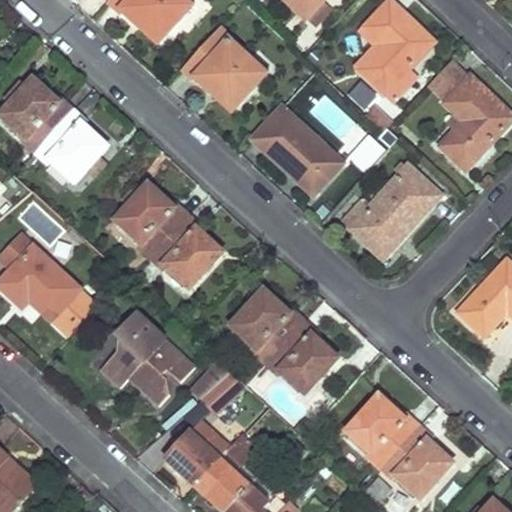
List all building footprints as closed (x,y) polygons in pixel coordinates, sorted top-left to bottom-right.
[(139,15),(151,26),(163,38),(190,9),(180,0),(108,0),(108,1),(120,12),(122,11),(133,21),(139,15)] [(281,0),(303,21),(321,2),(322,0),(281,0)] [(321,2),(303,21),(310,27),(328,9),(321,2)] [(382,47),(358,72),(383,95),(409,66),(431,43),(388,3),(363,29),(382,47)] [(213,83),(225,94),(237,105),(265,75),(229,43),(231,40),(218,29),(181,69),(194,81),(196,78),(207,89),(213,83)] [(382,47),(363,29),(358,34),(373,49),(354,68),(358,72),(382,47)] [(463,171),(511,119),(469,77),(467,79),(453,65),(431,89),(444,102),(443,104),(461,121),(438,147),(463,171)] [(409,66),(383,95),(390,102),(417,74),(409,66)] [(300,99),(341,138),(359,120),(318,80),(300,99)] [(37,153),(73,113),(59,101),(58,103),(33,82),(26,90),(11,106),(2,117),(25,138),(23,141),(37,153)] [(11,106),(26,90),(20,84),(5,101),(11,106)] [(251,139),(282,167),(314,196),(343,165),(281,107),(251,139)] [(85,124),(73,113),(37,153),(26,165),(30,168),(40,156),(49,164),(50,162),(76,184),(107,149),(82,127),(85,124)] [(354,233),(381,258),(439,197),(412,172),(370,216),(356,231),(354,233)] [(151,259),(188,218),(178,209),(174,211),(148,187),(138,199),(131,206),(117,222),(143,246),(141,249),(151,259)] [(131,206),(138,199),(132,193),(125,201),(131,206)] [(370,216),(357,205),(343,220),(356,231),(370,216)] [(190,290),(223,255),(199,233),(200,230),(188,218),(151,259),(164,270),(167,268),(190,290)] [(0,291),(14,304),(22,296),(29,303),(51,323),(80,291),(20,237),(0,258),(0,263),(10,273),(0,283),(0,291)] [(484,338),(507,313),(511,317),(511,266),(508,262),(459,314),(484,338)] [(266,364),(302,324),(291,313),(288,315),(264,293),(232,328),(256,350),(253,353),(266,364)] [(22,296),(14,304),(21,311),(29,303),(22,296)] [(305,396),(338,360),(313,338),(314,335),(302,324),(266,364),(278,375),(281,372),(305,396)] [(126,379),(156,407),(168,394),(165,380),(160,375),(167,369),(180,382),(193,368),(154,331),(139,330),(132,338),(125,331),(117,340),(115,351),(98,370),(118,388),(126,379)] [(223,408),(240,390),(230,380),(212,398),(223,408)] [(382,469),(418,429),(406,418),(403,421),(379,399),(347,433),(372,456),(370,459),(382,469)] [(206,421),(196,411),(162,446),(172,455),(206,421)] [(167,461),(197,487),(222,460),(222,455),(207,441),(216,431),(218,430),(207,420),(206,421),(172,455),(167,461)] [(313,428),(304,420),(294,431),(298,435),(303,439),(313,428)] [(421,501),(453,466),(427,444),(430,440),(418,429),(382,469),(393,480),(396,477),(421,501)] [(226,455),(233,447),(216,431),(207,441),(222,455),(222,460),(226,455)] [(241,464),(254,449),(244,440),(231,454),(241,464)] [(10,461),(0,452),(0,511),(17,511),(34,493),(5,467),(10,461)] [(226,455),(222,460),(251,486),(256,482),(226,455)] [(197,487),(223,511),(227,511),(251,486),(222,460),(197,487)] [(39,488),(10,461),(5,467),(34,493),(39,488)] [(377,506),(384,499),(390,491),(378,479),(364,495),(377,506)] [(280,511),(286,506),(257,480),(256,482),(251,486),(280,511)] [(227,511),(280,511),(251,486),(227,511)] [(340,507),(344,511),(355,511),(364,504),(353,494),(340,507)] [(503,511),(493,503),(484,511),(503,511)]
